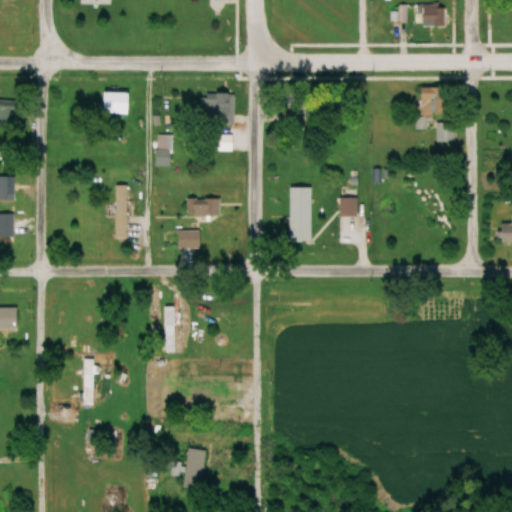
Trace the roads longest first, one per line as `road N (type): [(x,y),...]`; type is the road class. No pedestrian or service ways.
road 1 (residential): [(38,511),(42,0)]
road 2 (residential): [(511,274),(0,273)]
road 3 (residential): [(252,468),(254,64)]
road 4 (residential): [(468,274),(466,0)]
road 5 (secondary): [(254,64),(511,65)]
road 6 (residential): [(0,62),(254,64)]
road 7 (residential): [(145,64),(146,271)]
